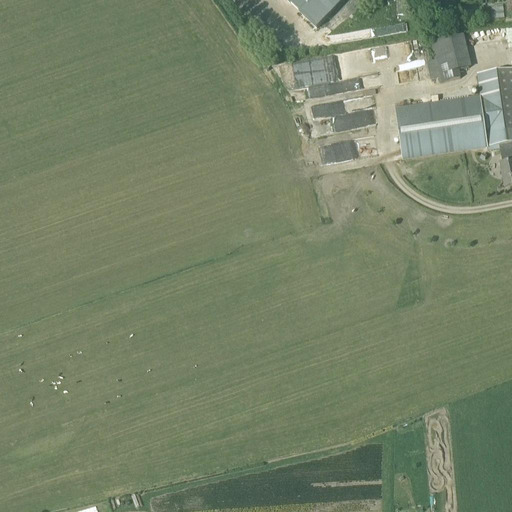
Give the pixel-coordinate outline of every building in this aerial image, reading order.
[(285,0),(317,29),(344,0),(285,0)] [(480,9),(465,11),(466,20),(481,17),(480,9)] [(435,61),(438,79),(439,83),(460,79),(459,72),(472,69),(465,37),(431,44),(435,61)] [(505,188),(511,187),(511,186),(511,69),(477,75),(481,99),(487,148),(499,146),(502,163),(500,164),(505,188)] [(462,151),(487,148),(481,99),(395,112),(402,160),(462,151)]
